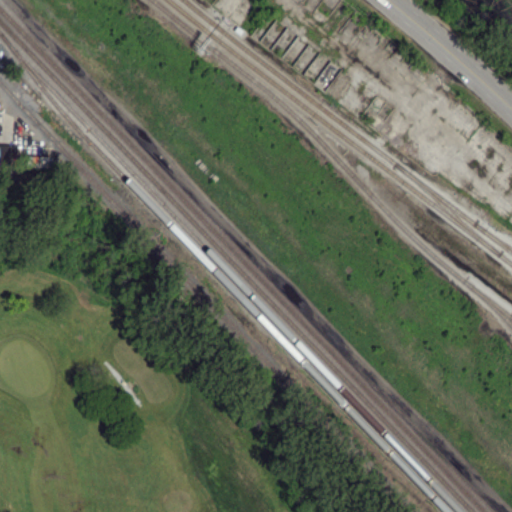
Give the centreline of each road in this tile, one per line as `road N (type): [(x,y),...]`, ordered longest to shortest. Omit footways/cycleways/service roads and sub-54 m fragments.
road 1 (secondary): [(391,0),(511,108)]
road 2 (track): [(127,298),(49,261),(0,252)]
